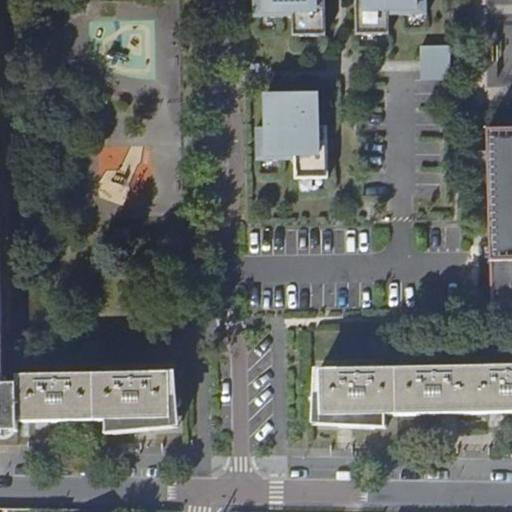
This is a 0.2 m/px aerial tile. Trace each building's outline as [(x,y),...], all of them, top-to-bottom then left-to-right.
[(326,37),(325,0),(253,0),(254,18),(255,19),(292,18),(293,37),(326,37)] [(427,15),(426,0),(355,0),(356,36),(389,35),(389,16),(427,15)] [(449,47),(421,48),(421,58),(430,58),(430,72),(421,72),(422,81),(451,80),(449,47)] [(430,72),(430,58),(421,58),(421,66),(421,72),(430,72)] [(318,96),(266,97),(267,129),(257,129),(257,161),(295,161),(296,180),(329,180),(328,127),(319,127),(319,120),(318,96)] [(511,129),(490,130),(491,310),(511,310),(511,129)] [(0,433),(19,433),(18,425),(107,423),(107,434),(143,434),(142,424),(172,424),(171,409),(171,378),(18,380),(18,389),(3,389),(0,206),(0,433)] [(511,407),(511,363),(303,367),(303,413),(333,412),(333,421),(369,421),(368,410),(511,407)] [(333,412),(303,413),(303,420),(333,421),(333,412)] [(172,424),(142,424),(143,434),(172,431),(172,424)]
